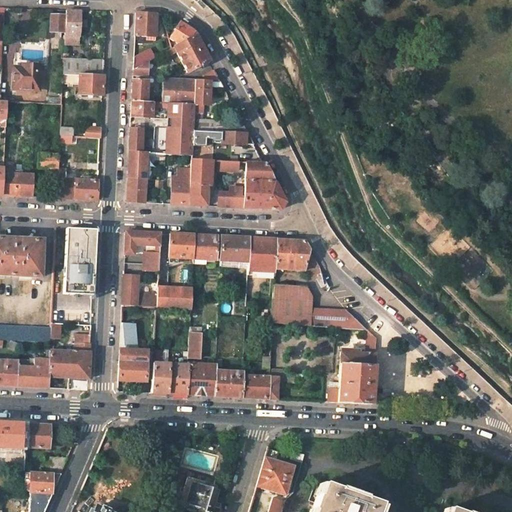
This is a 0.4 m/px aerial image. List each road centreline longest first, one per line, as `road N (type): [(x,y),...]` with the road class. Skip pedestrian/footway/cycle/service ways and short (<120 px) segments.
road 1 (unclassified): [(501,444),(494,414),(348,283),(309,223)]
road 2 (unclassified): [(309,223),(211,34),(161,0)]
road 3 (secondary): [(501,444),(452,429),(260,417)]
road 4 (unclassified): [(108,217),(121,0)]
road 5 (unclassified): [(108,217),(309,223)]
road 6 (unclassified): [(101,408),(108,217)]
road 7 (secondary): [(260,417),(101,408)]
